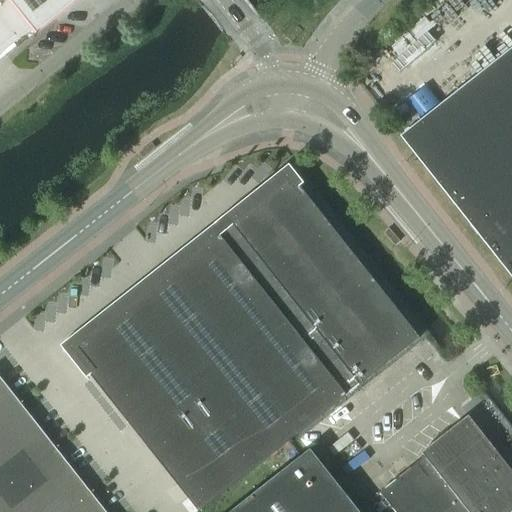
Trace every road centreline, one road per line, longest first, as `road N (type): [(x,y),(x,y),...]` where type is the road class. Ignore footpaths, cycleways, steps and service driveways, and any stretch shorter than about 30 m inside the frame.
road 1 (tertiary): [(0,292),(210,131),(288,102)]
road 2 (tertiary): [(511,337),(345,130),(318,110),(288,102)]
road 3 (unclassified): [(133,3),(0,108)]
road 4 (unclassified): [(288,102),(373,0)]
road 5 (unclassified): [(288,102),(224,0)]
